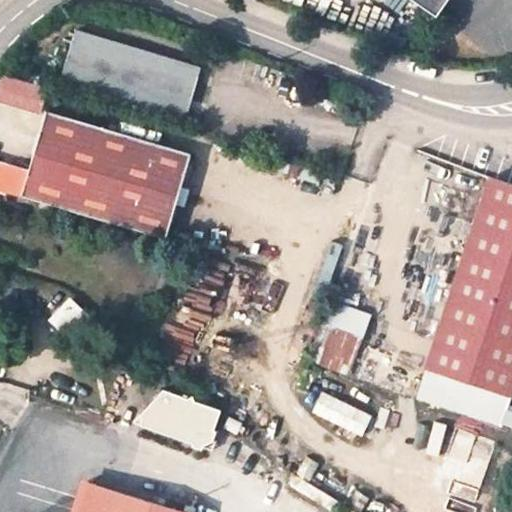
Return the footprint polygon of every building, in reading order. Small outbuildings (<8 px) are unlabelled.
[(422,0),(435,8),(440,0),(422,0)] [(183,116),(197,68),(78,33),(64,79),(183,116)] [(0,99),(40,112),(47,88),(0,74),(0,75),(0,99)] [(0,188),(166,237),(189,153),(46,110),(30,169),(0,159),(0,188)] [(511,185),(491,178),(427,367),(418,396),(501,424),(511,395),(511,392),(511,185)] [(66,329),(89,313),(77,295),(54,311),(66,329)] [(369,315),(330,300),(308,358),(348,372),(369,315)] [(178,398),(161,391),(137,416),(140,420),(138,426),(188,447),(186,450),(206,457),(214,437),(209,435),(217,412),(190,402),(185,395),(178,398)] [(361,435),(371,415),(322,391),(313,411),(361,435)] [(99,511),(103,500),(140,511),(188,511),(87,482),(77,511),(99,511)] [(140,511),(103,500),(99,511),(140,511)]
